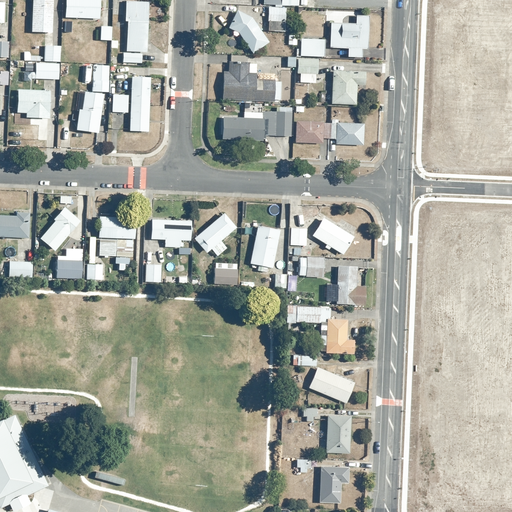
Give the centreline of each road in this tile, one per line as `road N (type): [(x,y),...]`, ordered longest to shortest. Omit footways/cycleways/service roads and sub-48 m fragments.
road 1 (tertiary): [(388,511),(401,187)]
road 2 (residential): [(401,187),(178,180)]
road 3 (tertiary): [(401,187),(408,0)]
road 4 (residential): [(178,180),(184,0)]
road 5 (residential): [(178,180),(0,172)]
